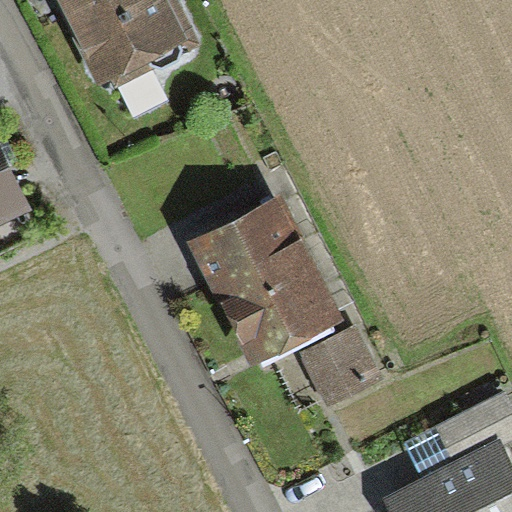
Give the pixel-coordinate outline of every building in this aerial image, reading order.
[(173,0),(53,0),(98,87),(193,39),(173,0)] [(0,225),(31,210),(2,153),(0,150),(0,225)] [(282,180),(186,228),(251,354),(347,305),(282,180)] [(356,318),(300,346),(328,402),(384,374),(356,318)] [(454,449),(382,486),(395,511),(511,511),(511,449),(507,440),(511,437),(511,394),(506,384),(438,419),(454,449)]
